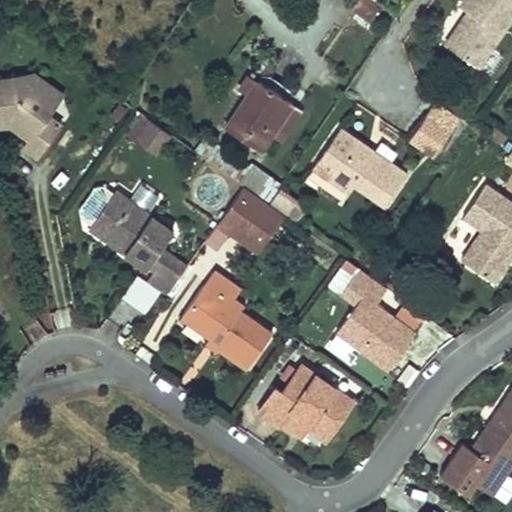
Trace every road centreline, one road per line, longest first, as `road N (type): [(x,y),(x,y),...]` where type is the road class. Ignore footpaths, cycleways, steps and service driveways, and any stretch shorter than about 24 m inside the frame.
road 1 (residential): [(295,511),(280,484),(99,359),(33,360),(0,406)]
road 2 (residential): [(511,318),(441,364),(363,481),(299,511)]
